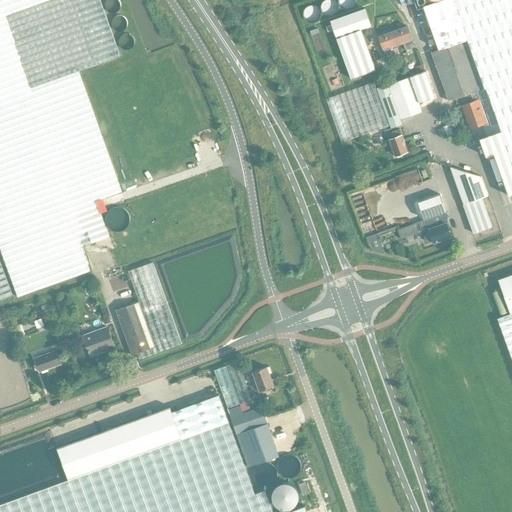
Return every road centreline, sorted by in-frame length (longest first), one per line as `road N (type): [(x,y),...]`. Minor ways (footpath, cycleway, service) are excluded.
road 1 (unclassified): [(171,0),(231,114),(258,247),(285,328)]
road 2 (unclassified): [(0,432),(285,328)]
road 3 (secondary): [(354,294),(302,164),(260,99)]
road 4 (secondary): [(260,99),(336,300)]
road 5 (secondary): [(430,511),(360,309)]
road 6 (secondary): [(342,315),(417,511)]
road 7 (unclassified): [(351,511),(285,328)]
road 8 (unclassified): [(398,287),(511,246)]
road 9 (secondary): [(260,99),(192,0)]
